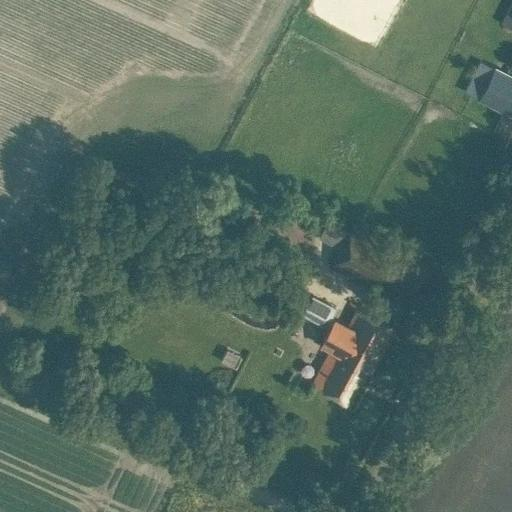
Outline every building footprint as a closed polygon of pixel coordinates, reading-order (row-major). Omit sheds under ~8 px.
[(511,25),(511,2),(503,21),(511,25)] [(479,59),(464,89),(479,96),(494,66),(479,59)] [(479,96),(511,112),(511,74),(494,66),(479,96)] [(414,303),(433,267),(350,223),(327,265),(353,279),(357,273),(414,303)] [(307,304),(332,317),(337,309),(312,295),(307,304)] [(395,325),(358,305),(347,324),(335,318),(320,346),(329,351),(312,381),(348,400),(365,368),(370,370),(395,325)]
